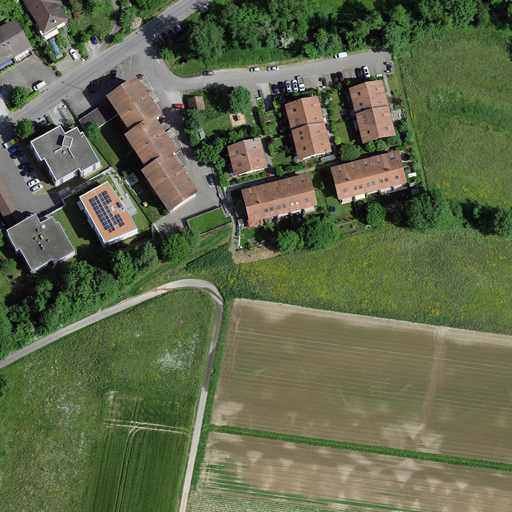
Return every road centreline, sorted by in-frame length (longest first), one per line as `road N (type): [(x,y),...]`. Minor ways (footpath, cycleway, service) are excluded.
road 1 (track): [(186,490),(220,307),(212,288),(167,285),(0,364)]
road 2 (tertiary): [(194,0),(0,131)]
